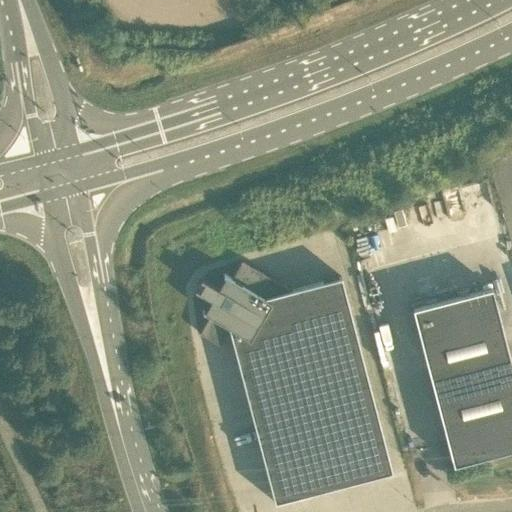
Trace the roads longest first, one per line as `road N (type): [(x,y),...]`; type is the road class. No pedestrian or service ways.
road 1 (primary): [(86,192),(309,121),(511,37)]
road 2 (primary): [(468,0),(282,77),(76,142)]
road 3 (tertiary): [(38,203),(115,415)]
road 4 (tertiary): [(115,415),(86,192)]
road 5 (tertiary): [(7,0),(28,152)]
road 6 (tertiary): [(76,142),(24,0)]
